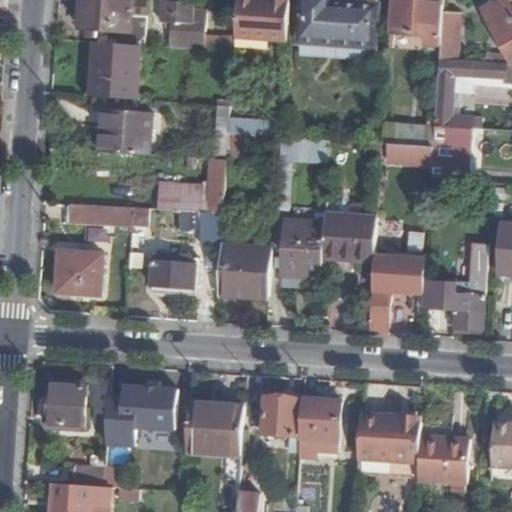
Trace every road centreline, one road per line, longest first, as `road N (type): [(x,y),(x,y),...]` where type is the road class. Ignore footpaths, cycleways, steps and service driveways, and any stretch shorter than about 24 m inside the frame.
road 1 (residential): [(11,335),(511,365)]
road 2 (residential): [(11,335),(33,0)]
road 3 (residential): [(0,503),(11,335)]
